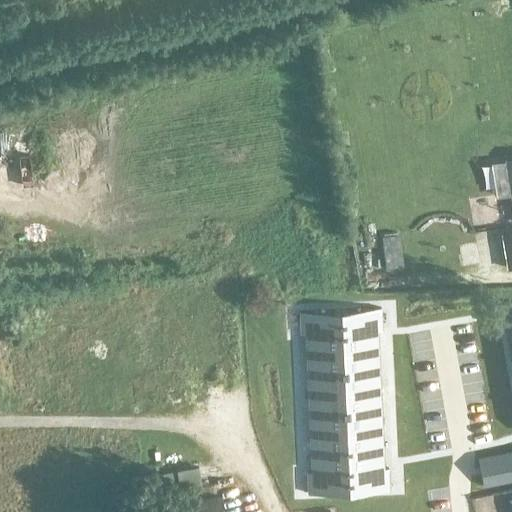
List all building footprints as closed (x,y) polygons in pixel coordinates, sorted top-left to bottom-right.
[(511,159),(491,163),(496,195),(511,192),(511,159)] [(511,266),(511,233),(498,236),(503,268),(511,266)] [(340,309),(341,330),(382,328),(381,307),(340,309)] [(511,331),(511,308),(502,311),(506,332),(511,331)] [(341,330),(340,309),(300,311),(301,332),(341,330)] [(382,329),(382,328),(341,330),(342,350),(382,348),(377,348),(377,329),(382,329)] [(302,352),(342,350),(341,330),(301,332),(301,333),(306,333),(307,351),(302,351),(302,352)] [(343,370),(383,368),(378,368),(377,349),(382,349),(382,348),(342,350),(343,370)] [(303,371),(303,372),(343,370),(342,350),(302,352),(302,353),(307,353),(308,371),(303,371)] [(379,388),(378,369),(383,369),(383,368),(343,370),(344,390),(384,388),(379,388)] [(343,370),(303,372),(303,373),(308,373),(308,391),(303,391),(303,392),(344,390),(343,370)] [(344,390),(345,410),(385,408),(380,408),(379,389),(384,389),(384,388),(344,390)] [(344,390),(303,392),(304,393),(309,392),(309,411),(304,411),(304,412),(345,410),(344,390)] [(381,428),(380,409),(385,409),(385,408),(345,410),(346,430),(386,428),(381,428)] [(346,430),(345,410),(304,412),(304,413),(309,412),(310,431),(305,431),(305,432),(346,430)] [(386,429),(386,428),(346,430),(347,450),(387,448),(382,448),(381,429),(386,429)] [(346,430),(305,432),(305,433),(310,432),(311,451),(306,451),(306,452),(347,450),(346,430)] [(387,448),(347,450),(347,470),(388,468),(383,468),(382,449),(387,449),(387,448)] [(347,470),(347,450),(306,452),(306,453),(311,452),(312,471),(307,471),(307,472),(347,470)] [(511,450),(478,458),(483,486),(511,479),(511,450)] [(201,484),(197,466),(160,473),(164,491),(201,484)] [(389,490),(388,472),(388,468),(347,470),(348,491),(389,490)] [(347,470),(307,472),(308,489),(308,493),(348,491),(347,470)] [(181,504),(182,511),(223,511),(220,497),(181,504)] [(280,511),(298,511),(296,502),(279,506),(280,511)]
